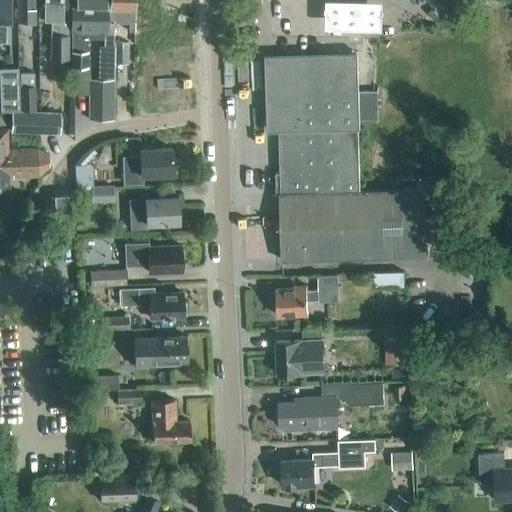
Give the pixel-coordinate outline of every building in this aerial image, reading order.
[(0,0),(0,42),(8,43),(8,23),(7,0),(0,0)] [(34,22),(33,0),(16,0),(17,21),(34,22)] [(67,37),(67,31),(67,0),(37,0),(38,19),(51,19),(51,37),(50,37),(50,60),(68,60),(68,52),(68,37),(67,37)] [(108,20),(108,0),(70,0),(71,6),(72,52),(87,52),(87,31),(104,32),(103,47),(114,47),(114,64),(128,64),(128,42),(114,42),(113,24),(114,22),(114,20),(108,20)] [(114,20),(114,22),(128,23),(128,31),(133,31),(133,21),(133,0),(108,0),(108,20),(114,20)] [(138,0),(138,46),(163,46),(163,59),(198,59),(198,0),(138,0)] [(381,0),(326,0),(326,8),(326,23),(382,23),(382,8),(381,0)] [(395,46),(381,46),(381,83),(425,84),(425,38),(395,38),(395,46)] [(87,69),(87,52),(72,52),(68,52),(68,60),(68,69),(87,69)] [(356,92),(355,56),(266,58),(269,131),(279,131),(280,194),(279,194),(281,262),(427,258),(425,190),(359,192),(357,120),(356,92)] [(0,91),(1,111),(19,111),(17,69),(0,69),(0,91)] [(34,86),(33,73),(19,74),(20,86),(19,87),(20,111),(36,110),(35,86),(34,86)] [(88,120),(113,120),(113,79),(88,79),(88,120)] [(377,92),(356,92),(357,120),(377,120),(377,92)] [(59,134),(60,114),(11,112),(10,132),(59,134)] [(7,150),(6,130),(0,129),(0,196),(9,196),(8,178),(37,177),(48,167),(48,155),(36,149),(7,150)] [(124,183),(141,183),(141,175),(172,173),(171,149),(139,150),(139,157),(123,158),(124,183)] [(92,186),(91,165),(74,166),(75,187),(92,186)] [(92,204),(114,202),(112,185),(91,187),(92,204)] [(54,214),(74,213),(73,194),(53,195),(54,214)] [(145,224),(178,222),(177,197),(144,199),(126,200),(128,230),(146,230),(145,224)] [(148,247),(148,243),(124,244),(124,266),(147,265),(148,273),(181,271),(181,260),(182,258),(182,251),(180,249),(180,246),(148,247)] [(89,286),(90,286),(126,285),(125,270),(89,271),(89,286)] [(409,285),(408,270),(379,271),(379,286),(409,285)] [(337,301),(335,276),(318,277),(318,291),(306,292),(306,287),(294,287),(294,289),(276,290),(277,316),(307,315),(307,302),(337,301)] [(165,293),(165,292),(153,292),(153,288),(120,290),(120,304),(142,303),(142,301),(149,301),(149,318),(183,317),(183,315),(185,315),(184,303),(182,303),(182,293),(165,293)] [(128,329),(128,317),(101,317),(101,330),(128,329)] [(403,328),(382,329),(384,365),(405,364),(403,328)] [(132,367),(148,366),(170,365),(170,362),(186,361),(185,336),(131,338),(132,367)] [(277,374),(304,373),(324,372),(322,340),(302,341),(276,342),(277,374)] [(442,349),(438,366),(459,371),(463,354),(442,349)] [(117,390),(118,390),(117,376),(89,376),(89,390),(117,390)] [(383,404),(383,384),(347,385),(347,384),(321,385),(322,397),(306,398),(306,402),(279,403),(280,427),(319,426),(319,430),(337,429),(336,399),(343,398),(348,406),(383,404)] [(395,388),(395,401),(406,401),(406,388),(395,388)] [(118,390),(117,390),(117,405),(142,404),(141,389),(118,390)] [(175,421),(174,400),(151,401),(151,418),(152,442),(189,441),(189,421),(175,421)] [(364,467),(364,452),(375,451),(374,440),(338,441),(338,452),(312,453),(313,460),(281,461),(282,486),(315,485),(314,467),(339,466),(339,468),(364,467)] [(396,468),(416,467),(416,450),(396,451),(396,468)] [(511,468),(505,469),(504,453),(478,454),(480,483),(495,482),(496,502),(511,500),(511,468)] [(99,501),(135,500),(134,479),(99,480),(99,501)] [(389,508),(395,511),(403,511),(410,503),(398,495),(389,508)] [(153,511),(159,501),(148,496),(140,511),(153,511)]
